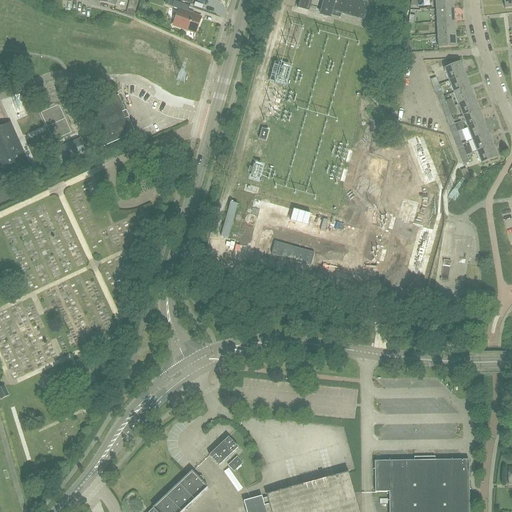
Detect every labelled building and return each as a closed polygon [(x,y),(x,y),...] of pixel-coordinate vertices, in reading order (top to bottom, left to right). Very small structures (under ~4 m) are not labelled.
[(136,11),(138,0),(129,0),(128,8),(136,11)] [(300,0),(298,8),(310,11),(312,0),(300,0)] [(331,17),(331,16),(340,18),(342,13),(364,19),(369,2),(361,0),(325,0),(321,14),(331,17)] [(454,8),(453,0),(436,0),(437,9),(454,8)] [(196,34),(202,17),(188,13),(190,6),(174,1),(172,7),(179,10),(173,26),(196,34)] [(455,21),(454,8),(437,9),(438,22),(455,21)] [(456,34),(455,21),(438,22),(439,35),(456,34)] [(457,46),(456,34),(439,35),(439,47),(457,46)] [(461,62),(454,64),(452,60),(442,64),(444,69),(445,69),(449,80),(466,74),(461,62)] [(470,86),(466,74),(449,80),(454,92),(470,86)] [(436,78),(431,80),(433,86),(439,84),(436,78)] [(442,92),(439,84),(433,86),(437,94),(442,92)] [(475,97),(470,86),(454,92),(458,104),(475,97)] [(123,112),(125,110),(118,95),(85,110),(92,126),(94,124),(97,131),(95,132),(102,148),(135,133),(128,117),(126,118),(123,112)] [(479,109),(475,97),(458,104),(463,116),(479,109)] [(446,101),(440,103),(443,110),(448,108),(446,101)] [(451,116),(448,108),(443,110),(446,118),(451,116)] [(484,121),(479,109),(463,116),(468,128),(484,121)] [(489,133),(484,121),(468,128),(472,139),(489,133)] [(0,127),(0,181),(31,168),(11,123),(0,127)] [(455,124),(449,126),(452,134),(458,131),(455,124)] [(266,141),(269,130),(261,128),(258,139),(266,141)] [(461,139),(458,131),(452,134),(455,141),(461,139)] [(493,145),(489,133),(472,139),(477,151),(493,145)] [(57,147),(62,161),(86,153),(81,139),(57,147)] [(467,150),(465,151),(464,148),(463,148),(462,144),(461,141),(456,143),(459,150),(458,150),(461,157),(467,155),(471,153),(470,152),(470,151),(469,151),(468,151),(467,150)] [(498,157),(493,145),(477,151),(482,163),(498,157)] [(470,163),(467,155),(461,157),(464,165),(470,163)] [(249,175),(255,177),(257,167),(251,166),(249,175)] [(309,211),(269,201),(266,213),(305,224),(309,211)] [(0,397),(1,400),(9,396),(4,386),(0,388),(0,397)] [(237,448),(228,438),(209,456),(218,466),(237,448)] [(243,463),(237,456),(228,465),(234,472),(243,463)] [(469,511),(468,460),(374,462),(375,493),(389,492),(388,511),(469,511)] [(226,467),(222,470),(235,490),(240,488),(226,467)] [(191,471),(153,508),(153,509),(149,511),(359,511),(348,473),(243,501),(246,511),(182,511),(207,488),(191,471)]
